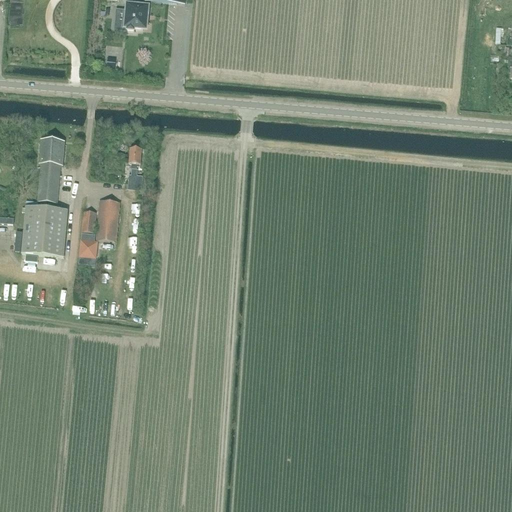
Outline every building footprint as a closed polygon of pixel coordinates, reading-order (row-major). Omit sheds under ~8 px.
[(184,7),(185,0),(138,0),(138,8),(127,7),(126,14),(124,14),(125,12),(124,12),(122,29),(127,29),(127,32),(134,33),(134,30),(143,31),(144,16),(147,16),(148,9),(145,9),(145,3),(184,7)] [(62,168),(64,145),(41,143),(39,166),(40,166),(37,204),(57,206),(60,168),(62,168)] [(140,167),(141,152),(130,150),(129,166),(131,166),(130,177),(128,177),(128,183),(136,184),(137,178),(135,178),(136,169),(138,169),(138,167),(140,167)] [(122,176),(124,156),(110,155),(108,174),(122,176)] [(116,245),(119,205),(100,203),(97,235),(94,235),(95,215),(83,213),(78,267),(96,268),(98,243),(116,245)] [(64,260),(68,214),(22,210),(22,214),(25,215),(21,256),(64,260)]
